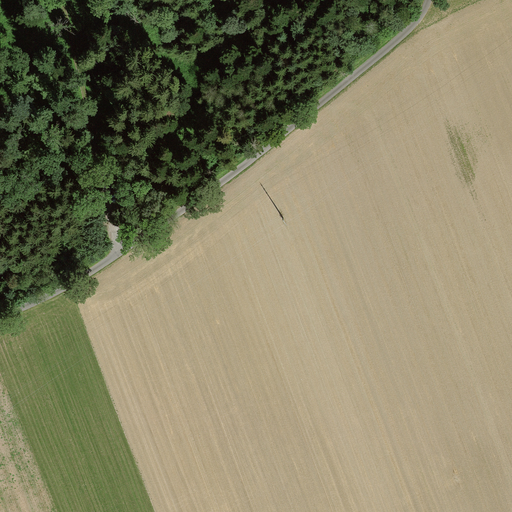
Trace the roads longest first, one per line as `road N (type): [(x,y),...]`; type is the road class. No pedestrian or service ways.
road 1 (residential): [(428,0),(402,36),(260,151),(89,273),(0,317)]
road 2 (track): [(45,0),(107,260)]
